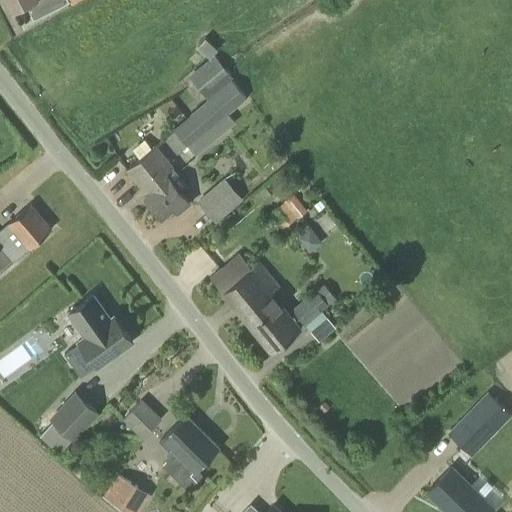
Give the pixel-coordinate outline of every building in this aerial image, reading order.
[(8,0),(13,10),(27,3),(35,18),(70,1),(69,0),(8,0)] [(206,98),(233,77),(215,55),(189,77),(206,98)] [(189,146),(248,97),(233,80),(175,128),(188,145),(189,146)] [(148,194),(172,176),(167,171),(173,167),(155,145),(127,168),(148,194)] [(178,211),(191,200),(172,176),(148,194),(145,197),(161,216),(173,206),(178,211)] [(218,223),(245,200),(226,178),(199,200),(218,223)] [(285,227),(308,210),(296,193),(273,210),(285,227)] [(28,247),(52,228),(31,203),(7,222),(28,247)] [(250,266),(240,253),(211,277),(272,352),(301,328),(277,298),(285,292),(258,259),(250,266)] [(305,323),(329,304),(316,289),(293,308),(305,323)] [(114,323),(93,294),(82,302),(69,311),(87,335),(79,341),(97,366),(133,340),(119,320),(114,323)] [(471,454),(510,416),(488,394),(449,432),(471,454)] [(143,436),(161,417),(142,399),(124,418),(143,436)] [(62,403),(49,417),(73,441),(100,412),(87,400),(74,414),(62,403)] [(159,441),(169,451),(167,453),(169,458),(163,464),(188,489),(203,474),(197,468),(219,446),(187,414),(159,441)] [(450,511),(489,511),(492,510),(449,468),(428,490),(450,511)] [(131,511),(144,489),(119,474),(105,496),(131,511)]
